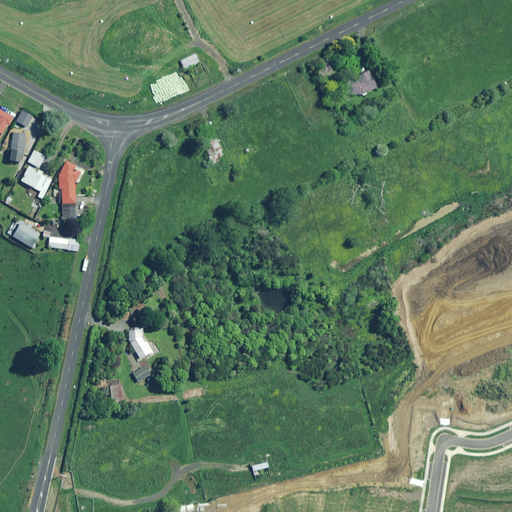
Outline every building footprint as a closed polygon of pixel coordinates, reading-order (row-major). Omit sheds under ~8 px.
[(195,53),(180,60),(184,70),(200,64),(195,53)] [(358,82),(346,81),(345,94),(365,94),(375,89),(375,84),(368,70),(359,70),(358,82)] [(0,137),(7,125),(9,126),(13,117),(0,109),(0,137)] [(8,161),(19,163),(20,158),(23,158),(23,154),(21,153),(21,148),(24,149),(26,137),(23,137),(24,133),(12,131),(11,142),(5,141),(4,147),(10,148),(8,161)] [(216,139),(209,142),(207,143),(209,147),(205,149),(208,156),(207,156),(211,165),(216,162),(215,159),(223,156),(221,150),(216,139)] [(44,156),(33,150),(27,162),(38,168),(44,156)] [(82,170),(66,161),(58,176),(58,188),(61,190),(62,219),(75,219),(75,182),(76,182),(82,170)] [(42,172),(38,170),(36,172),(34,171),(35,169),(27,165),(22,175),(23,176),(22,178),(21,178),(19,181),(40,191),(37,197),(42,199),(51,180),(41,175),(42,172)] [(40,233),(20,221),(11,236),(31,248),(40,233)] [(68,239),(49,237),(48,247),(67,249),(68,239)] [(151,342),(148,344),(142,334),(143,328),(129,327),(128,340),(139,360),(147,355),(148,357),(156,352),(151,342)] [(150,375),(145,367),(133,374),(138,382),(150,375)] [(125,402),(123,385),(109,386),(111,404),(125,402)] [(267,462),(251,466),(252,471),(268,468),(267,462)]
